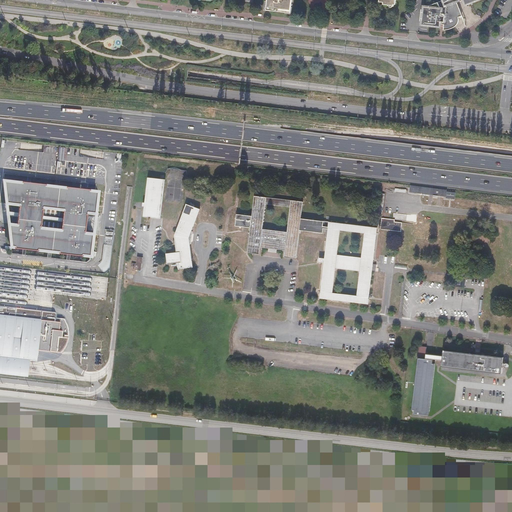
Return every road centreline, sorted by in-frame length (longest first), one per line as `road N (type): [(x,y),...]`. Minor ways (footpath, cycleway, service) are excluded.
road 1 (motorway): [(0,125),(511,188)]
road 2 (unclassified): [(511,457),(0,399)]
road 3 (motorway): [(511,164),(0,108)]
road 4 (secondary): [(511,55),(40,0)]
road 5 (secondary): [(0,50),(155,83),(419,115)]
